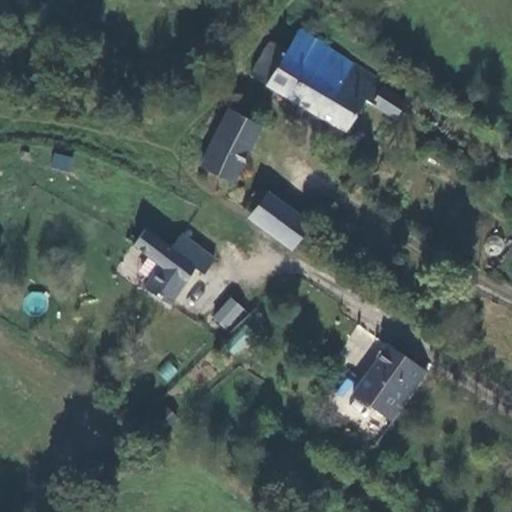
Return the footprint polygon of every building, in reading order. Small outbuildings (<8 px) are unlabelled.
[(371,103),(400,119),(411,103),(388,88),(389,81),(370,67),(368,70),(301,29),(289,47),(278,41),(257,75),(304,104),(352,133),(371,103)] [(230,174),(245,146),(256,126),(227,111),(201,158),(230,174)] [(270,133),(256,126),(245,146),(259,154),(270,133)] [(432,158),(439,156),(443,150),(443,143),(438,138),(431,137),(425,141),(423,148),(426,154),(432,158)] [(69,170),(72,157),(53,153),(50,166),(69,170)] [(269,194),(253,216),(287,243),(305,220),(269,194)] [(206,272),(216,255),(193,242),(179,232),(168,253),(160,268),(158,273),(181,286),(193,266),(206,272)] [(133,252),(160,268),(168,253),(140,238),(133,252)] [(176,290),(179,291),(181,286),(158,273),(149,286),(171,299),(176,290)] [(47,312),(48,292),(25,291),(24,312),(47,312)] [(212,320),(230,332),(246,308),(228,296),(212,320)] [(240,357),(254,332),(240,324),(226,349),(240,357)] [(384,416),(388,411),(395,399),(418,364),(384,344),(352,395),(384,416)] [(425,368),(418,364),(395,399),(403,403),(425,368)]
